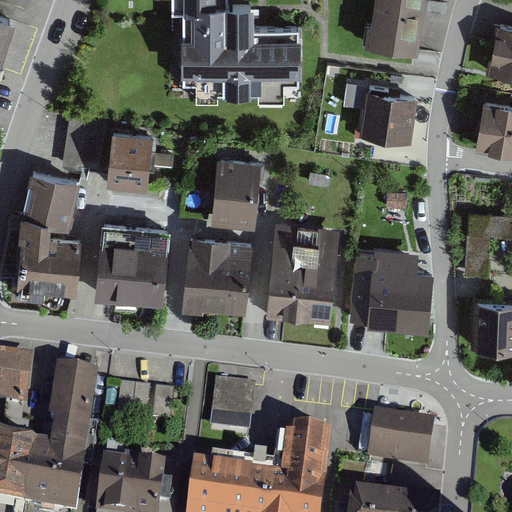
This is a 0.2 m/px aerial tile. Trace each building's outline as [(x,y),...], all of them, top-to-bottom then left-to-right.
[(230,0),(181,0),(182,101),(301,100),(300,28),(256,28),(256,3),(231,3),(230,0)] [(420,0),(376,0),(371,40),(415,46),(420,0)] [(0,8),(0,85),(22,15),(0,8)] [(511,24),(500,24),(495,74),(511,76),(511,24)] [(419,99),(367,91),(360,135),(412,144),(419,99)] [(511,102),(487,99),(480,145),(511,149),(511,102)] [(155,133),(115,129),(109,186),(149,190),(155,133)] [(155,153),(154,175),(173,176),(173,154),(155,153)] [(258,157),(219,154),(214,223),(254,226),(258,157)] [(35,172),(25,223),(51,229),(67,232),(78,181),(35,172)] [(506,216),(470,213),(466,272),(502,274),(506,216)] [(338,226),(275,220),(267,319),(330,325),(338,226)] [(51,229),(25,223),(19,292),(75,298),(78,242),(50,240),(51,229)] [(170,231),(106,225),(100,298),(164,304),(170,231)] [(252,243),(187,237),(181,308),(246,314),(252,243)] [(429,254),(370,249),(364,324),(423,329),(429,254)] [(511,303),(480,302),(478,349),(511,351),(511,303)] [(32,360),(0,355),(0,393),(26,397),(32,360)] [(46,444),(0,437),(0,496),(77,509),(84,462),(91,463),(97,421),(89,421),(96,373),(61,369),(53,420),(46,444)] [(256,385),(216,380),(212,416),(253,421),(256,385)] [(136,394),(135,404),(150,405),(151,385),(127,383),(126,393),(136,394)] [(433,420),(376,412),(369,460),(427,467),(433,420)] [(285,480),(196,468),(190,511),(318,511),(329,436),(291,431),(285,480)] [(175,511),(179,472),(107,462),(99,511),(175,511)] [(434,511),(436,499),(354,488),(351,511),(434,511)]
